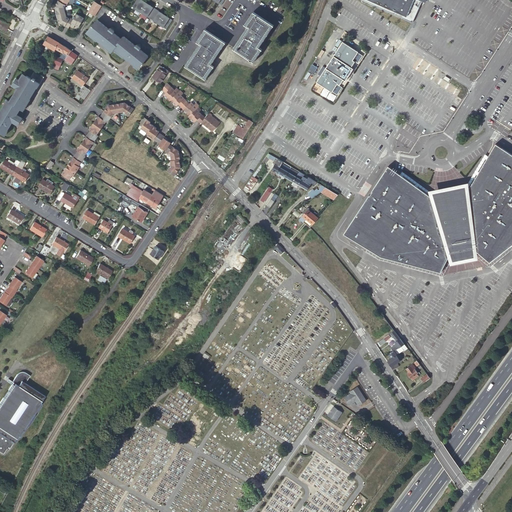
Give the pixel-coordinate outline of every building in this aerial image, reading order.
[(59,0),(59,1),(56,5),(57,9),(56,9),(59,21),(60,20),(61,23),(69,28),(70,26),(74,28),(76,25),(79,27),(84,18),(77,14),(74,19),(70,17),(70,19),(67,17),(64,8),(66,5),(67,5),(69,0),(59,0)] [(148,3),(142,0),(136,0),(132,7),(141,12),(148,3)] [(362,0),(413,22),(422,0),(421,0),(362,0)] [(102,6),(94,1),(88,12),(95,16),(102,6)] [(156,9),(148,3),(141,12),(150,18),(156,9)] [(164,14),(156,9),(150,18),(158,24),(164,14)] [(272,24),(254,13),(246,25),(249,27),(234,49),(253,61),(261,48),(258,46),(272,24)] [(158,24),(166,29),(173,20),(164,14),(158,24)] [(110,29),(98,20),(88,32),(112,51),(114,49),(138,68),(148,56),(140,49),(141,47),(138,44),(136,46),(124,36),(122,39),(113,32),(115,30),(111,27),(110,29)] [(224,42),(206,30),(198,42),(201,44),(186,66),(204,78),(213,66),(210,64),(224,42)] [(59,50),(62,45),(54,40),(48,36),(44,43),(44,44),(55,50),(56,48),(59,50)] [(321,76),(317,82),(332,92),(333,91),(338,94),(343,87),(338,84),(338,83),(341,78),(342,78),(344,76),(346,77),(347,75),(349,72),(350,70),(349,68),(350,66),(353,60),(358,63),(363,56),(358,53),(359,52),(343,42),(327,68),(321,76)] [(72,64),(78,55),(73,52),(70,50),(67,48),(66,47),(62,45),(59,50),(63,53),(63,54),(67,57),(65,60),(72,64)] [(57,57),(55,60),(54,63),(57,64),(61,65),(63,60),(57,57)] [(341,78),(338,83),(340,85),(344,79),(346,81),(354,68),(352,67),(356,62),(353,60),(350,66),(349,68),(350,70),(349,72),(347,75),(346,77),(344,76),(342,78),(341,78)] [(161,82),(168,71),(158,64),(158,66),(159,67),(153,77),(161,82)] [(318,74),(321,76),(327,68),(324,66),(318,74)] [(78,70),(73,77),(83,85),(88,78),(78,70)] [(34,71),(30,78),(39,83),(40,84),(44,77),(34,71)] [(7,100),(0,111),(0,131),(5,135),(13,121),(18,125),(22,118),(17,115),(21,108),(23,109),(39,83),(30,78),(23,73),(19,80),(17,78),(12,85),(18,88),(10,101),(7,100)] [(83,85),(73,77),(71,80),(81,87),(83,85)] [(197,120),(200,123),(202,122),(201,122),(205,117),(201,114),(203,111),(200,109),(201,107),(198,104),(196,107),(193,104),(191,106),(183,98),(185,96),(179,90),(179,91),(176,88),(174,90),(166,83),(162,90),(165,93),(163,95),(169,101),(170,100),(176,106),(178,104),(189,115),(188,116),(194,122),(197,120)] [(83,85),(81,87),(83,88),(78,95),(81,97),(84,99),(91,90),(83,85)] [(125,115),(128,117),(134,109),(126,104),(125,105),(123,103),(111,105),(111,107),(107,107),(100,117),(98,116),(89,130),(91,131),(77,150),(78,151),(62,174),(69,179),(72,176),(73,176),(80,167),(78,166),(86,156),(85,155),(94,143),(94,142),(98,136),(97,135),(106,122),(107,123),(112,117),(111,117),(113,114),(123,112),(125,114),(125,115)] [(220,123),(208,113),(205,117),(201,122),(202,122),(213,131),(220,123)] [(149,121),(144,117),(139,125),(142,126),(141,128),(148,133),(147,134),(154,139),(157,141),(160,143),(159,145),(167,150),(166,151),(172,155),(173,159),(172,160),(173,164),(169,170),(177,175),(182,167),(181,165),(182,164),(181,158),(180,152),(179,152),(178,149),(170,144),(171,142),(167,140),(166,139),(167,137),(159,132),(159,131),(156,129),(154,128),(155,127),(149,123),(148,122),(149,121)] [(242,131),(246,134),(254,122),(249,119),(242,131)] [(233,132),(243,139),(246,134),(242,131),(236,127),(233,132)] [(490,262),(503,252),(511,244),(511,153),(496,143),(470,187),(467,188),(467,187),(466,187),(467,194),(436,201),(434,194),(434,195),(430,195),(389,166),(380,179),(373,190),(373,191),(371,195),(370,195),(362,206),(345,233),(382,257),(441,272),(451,253),(473,248),(490,262)] [(272,169),(277,172),(282,163),(283,161),(270,154),(268,158),(274,160),(275,160),(277,161),(272,169)] [(254,178),(268,158),(266,156),(252,176),(254,178)] [(18,165),(22,160),(18,157),(13,165),(10,163),(11,161),(9,160),(8,161),(5,160),(1,167),(13,174),(17,167),(18,165)] [(17,167),(13,174),(25,182),(29,174),(25,172),(28,168),(24,166),(26,162),(22,160),(19,165),(18,165),(17,167)] [(282,163),(277,172),(285,177),(288,171),(290,172),(293,167),(291,166),(290,168),(282,163)] [(288,171),(285,177),(293,181),(296,176),(292,173),(294,168),(293,167),(290,172),(288,171)] [(307,190),(313,179),(308,177),(307,178),(304,176),(305,174),(300,171),(296,176),(293,181),(297,184),(307,190)] [(251,178),(244,187),(250,191),(256,182),(251,178)] [(55,186),(43,179),(38,186),(50,194),(55,186)] [(140,192),(158,204),(163,195),(155,190),(153,194),(144,189),(143,191),(133,185),(131,188),(140,192)] [(325,187),(322,185),(319,190),(317,188),(315,191),(313,189),(308,194),(312,198),(321,192),(325,187)] [(338,194),(325,187),(321,192),(334,199),(338,194)] [(156,208),(158,204),(140,192),(131,188),(127,195),(138,202),(141,196),(144,198),(149,201),(148,203),(156,208)] [(264,202),(270,192),(267,190),(261,200),(264,202)] [(73,197),(65,193),(61,200),(73,208),(78,199),(77,199),(78,196),(75,194),(73,197)] [(137,202),(132,200),(129,206),(132,208),(134,205),(138,207),(140,204),(137,202)] [(142,222),(149,210),(140,204),(138,207),(132,216),(142,222)] [(23,217),(11,209),(6,217),(19,224),(23,217)] [(310,227),(318,218),(308,209),(300,219),(310,227)] [(83,217),(95,225),(99,217),(87,210),(83,217)] [(108,222),(104,220),(99,227),(108,233),(112,226),(114,226),(115,224),(109,220),(108,222)] [(46,230),(34,222),(30,229),(42,237),(46,230)] [(129,232),(123,229),(118,236),(130,243),(135,236),(132,234),(134,232),(130,230),(129,232)] [(68,244),(56,237),(52,244),(55,247),(56,251),(58,252),(57,253),(61,256),(68,244)] [(45,246),(40,254),(47,258),(52,250),(45,246)] [(164,251),(156,246),(150,254),(159,260),(164,251)] [(89,256),(80,250),(76,258),(84,263),(89,256)] [(35,273),(43,260),(37,256),(33,262),(34,263),(31,267),(29,267),(25,273),(32,277),(32,276),(35,273)] [(112,271),(100,264),(95,271),(107,279),(112,271)] [(315,288),(318,285),(313,280),(310,283),(315,288)] [(21,294),(27,285),(20,281),(16,287),(17,287),(16,290),(15,289),(11,296),(11,297),(10,299),(8,298),(4,305),(11,309),(16,301),(17,301),(22,294),(21,294)] [(394,330),(391,333),(397,341),(398,343),(397,344),(391,347),(393,351),(396,349),(399,347),(405,344),(394,330)] [(389,334),(378,342),(381,345),(386,341),(385,340),(390,337),(389,334)] [(390,366),(393,370),(400,366),(397,362),(403,359),(396,349),(393,351),(389,354),(393,359),(388,362),(391,366),(390,366)] [(412,364),(406,368),(409,372),(408,374),(411,378),(411,377),(413,380),(418,375),(417,373),(418,372),(415,369),(416,368),(412,364)] [(26,383),(30,376),(25,372),(24,372),(23,371),(22,371),(21,371),(21,372),(20,372),(19,372),(19,373),(18,373),(17,374),(15,378),(12,381),(8,379),(7,381),(12,384),(8,390),(7,390),(7,391),(6,392),(5,392),(5,393),(4,394),(4,395),(4,396),(3,398),(0,402),(0,451),(4,454),(8,448),(10,449),(14,442),(15,442),(19,436),(20,436),(27,425),(29,426),(36,415),(35,414),(42,403),(41,403),(45,396),(26,383)] [(421,378),(424,382),(430,377),(427,373),(421,378)] [(359,405),(366,400),(357,387),(350,392),(351,393),(344,398),(349,404),(356,400),(359,405)] [(336,420),(339,415),(332,411),(335,407),(333,406),(327,414),(336,420)] [(332,411),(339,415),(341,412),(335,407),(332,411)]
